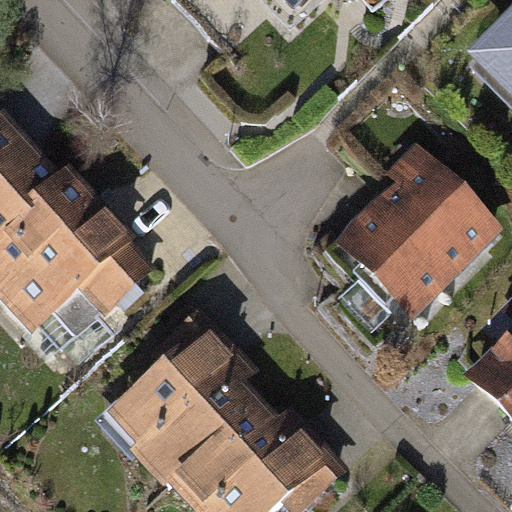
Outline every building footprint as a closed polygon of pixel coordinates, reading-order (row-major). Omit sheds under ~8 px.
[(245,0),(292,49),(341,0),(399,0),(401,2),(402,0),(245,0)] [(511,9),(465,58),(511,104),(511,9)] [(72,182),(6,114),(0,120),(0,259),(76,186),(72,182)] [(493,239),(415,161),(328,247),(407,325),(493,239)] [(159,275),(72,182),(0,256),(0,321),(51,375),(159,275)] [(285,398),(205,311),(89,417),(170,504),(285,398)] [(511,311),(449,375),(511,437),(511,311)] [(310,511),(355,475),(285,398),(170,504),(176,511),(310,511)]
